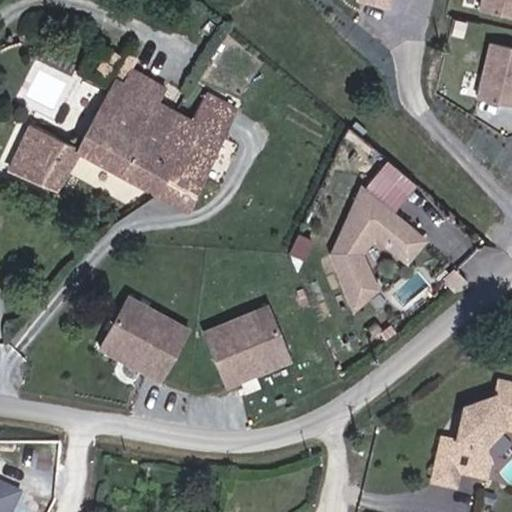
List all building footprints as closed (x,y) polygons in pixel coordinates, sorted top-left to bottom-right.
[(393,9),(394,0),(355,0),(355,1),(393,9)] [(511,0),(482,0),(480,10),(511,17),(511,0)] [(511,47),(489,42),(475,101),(511,109),(511,47)] [(187,88),(117,61),(85,144),(92,147),(202,191),(217,155),(208,152),(224,113),(184,97),(187,88)] [(17,172),(66,192),(85,144),(36,125),(17,172)] [(66,192),(73,195),(92,147),(85,144),(66,192)] [(428,242),(392,212),(416,187),(388,162),(364,189),(360,184),(330,256),(352,312),(385,299),(366,251),(373,234),(409,265),(428,242)] [(192,331),(127,296),(97,350),(162,385),(192,331)] [(268,306),(202,330),(224,388),(290,364),(268,306)] [(492,464),(485,444),(499,427),(511,429),(511,385),(500,383),(496,403),(467,413),(465,421),(470,424),(467,436),(462,437),(460,444),(446,442),(438,484),(459,488),(462,473),(490,478),(492,464)] [(0,511),(10,511),(23,487),(0,476),(0,511)]
